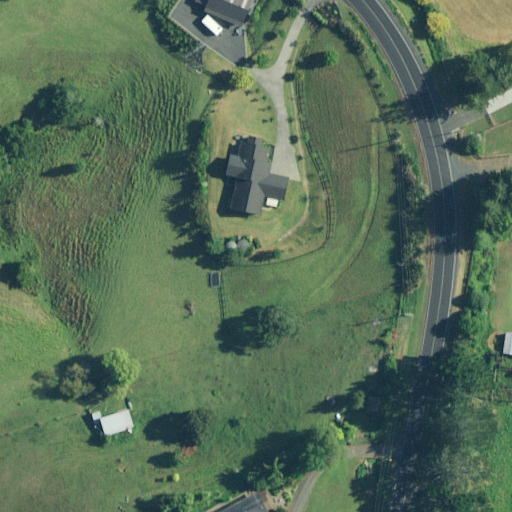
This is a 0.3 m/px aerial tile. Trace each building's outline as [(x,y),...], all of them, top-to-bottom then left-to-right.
[(257,0),(197,0),(197,3),(208,7),(206,11),(247,27),(257,0)] [(263,213),(264,205),(279,207),(280,199),(289,200),(292,176),(270,173),(274,146),(266,145),(266,138),(252,136),(251,143),(241,142),(239,156),(234,155),(231,176),(237,176),(233,209),(263,213)] [(250,238),(225,241),(227,255),(251,252),(250,238)] [(500,296),(502,246),(495,245),(493,296),(500,296)] [(220,271),(212,271),(211,287),(220,287),(220,271)] [(136,427),(131,409),(104,419),(102,411),(93,414),(98,425),(104,423),(109,436),(136,427)] [(266,511),(259,495),(225,511),(266,511)]
